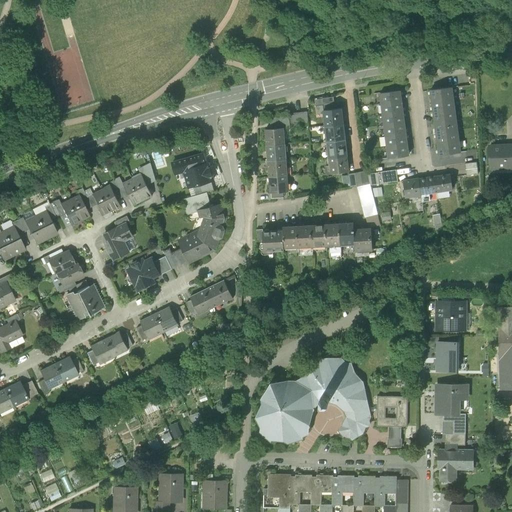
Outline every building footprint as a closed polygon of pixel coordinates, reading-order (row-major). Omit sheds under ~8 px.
[(431,90),(432,101),(453,98),(452,87),(431,90)] [(380,93),(382,104),(402,102),(400,90),(380,93)] [(322,98),(324,110),(335,109),(334,97),(322,98)] [(432,101),(434,112),(455,109),(453,98),(432,101)] [(382,104),(383,115),(403,112),(402,102),(382,104)] [(324,110),(326,126),(343,124),(341,108),(335,109),(324,110)] [(434,112),(435,123),(456,120),(455,109),(434,112)] [(307,112),(301,113),(288,114),(289,117),(290,128),(302,126),(309,125),(307,112)] [(383,115),(385,126),(405,123),(403,112),(383,115)] [(271,118),(271,129),(283,128),(284,129),(290,129),(290,128),(289,117),(271,118)] [(435,123),(437,134),(458,131),(456,120),(435,123)] [(385,126),(386,137),(406,134),(405,123),(385,126)] [(326,126),(328,142),(345,140),(343,124),(326,126)] [(266,129),(267,145),(285,144),(284,129),(283,128),(271,129),(266,129)] [(437,134),(438,144),(459,142),(458,131),(437,134)] [(386,137),(387,147),(407,145),(406,134),(386,137)] [(328,142),(329,158),(347,156),(345,140),(328,142)] [(461,153),(459,142),(438,144),(439,156),(461,153)] [(267,145),(268,161),(286,160),(285,144),(267,145)] [(409,156),(407,145),(387,147),(389,159),(409,156)] [(490,147),(490,168),(511,167),(511,146),(502,147),(502,148),(497,148),(497,147),(490,147)] [(206,164),(203,154),(172,163),(176,174),(184,172),(189,187),(193,186),(211,181),(213,180),(212,176),(209,174),(209,171),(210,167),(209,164),(206,164)] [(349,172),(347,156),(329,158),(331,174),(349,172)] [(268,161),(270,177),(287,176),(286,160),(268,161)] [(465,164),(467,176),(478,174),(477,163),(465,164)] [(151,164),(143,168),(145,173),(142,174),(147,185),(156,181),(151,164)] [(396,170),(384,172),(386,184),(398,182),(396,170)] [(368,171),(361,173),(363,185),(370,184),(368,174),(368,171)] [(379,184),(378,172),(368,174),(370,184),(370,185),(379,184)] [(141,175),(133,179),(143,200),(152,196),(147,185),(142,174),(141,175)] [(351,188),(357,186),(355,174),(349,175),(351,188)] [(450,174),(435,177),(437,192),(449,191),(452,190),(450,174)] [(288,192),(287,176),(270,177),(271,193),(283,192),(288,192)] [(419,179),(422,195),(437,192),(435,177),(419,179)] [(115,181),(123,197),(124,199),(129,196),(123,184),(120,178),(115,181)] [(134,205),(143,200),(133,179),(123,184),(129,196),(134,205)] [(406,197),(422,195),(419,179),(404,181),(406,197)] [(123,197),(115,181),(111,183),(111,185),(118,200),(123,197)] [(207,193),(214,191),(211,181),(193,186),(196,196),(207,193)] [(357,186),(359,193),(371,190),(370,185),(370,184),(363,185),(357,186)] [(111,185),(101,190),(112,211),(121,206),(118,200),(111,185)] [(103,215),(112,211),(101,190),(92,194),(97,204),(103,215)] [(359,193),(360,199),(373,196),(371,190),(359,193)] [(437,192),(438,199),(450,198),(449,191),(437,192)] [(438,199),(437,192),(422,195),(423,202),(438,199)] [(182,200),(187,215),(205,210),(211,208),(211,207),(207,193),(196,196),(182,200)] [(80,197),(86,209),(92,207),(87,197),(85,194),(80,197)] [(87,197),(92,207),(97,204),(92,194),(87,197)] [(79,195),(70,199),(80,220),(89,216),(86,209),(80,197),(79,195)] [(360,199),(362,205),(375,202),(373,196),(360,199)] [(71,225),(80,220),(70,199),(60,204),(65,214),(71,225)] [(362,205),(364,211),(376,208),(375,202),(362,205)] [(47,211),(51,219),(56,216),(50,204),(44,206),(47,211)] [(55,207),(60,217),(65,214),(60,204),(55,207)] [(188,262),(189,263),(205,255),(204,253),(216,248),(219,239),(222,237),(224,230),(223,227),(226,218),(222,204),(211,207),(211,208),(205,210),(206,214),(200,232),(203,238),(198,241),(195,235),(187,239),(187,237),(178,241),(181,248),(188,262)] [(378,213),(376,208),(364,211),(365,218),(366,217),(378,215),(378,213)] [(47,211),(36,216),(46,238),(57,233),(51,219),(47,211)] [(60,217),(65,228),(71,225),(65,214),(60,217)] [(369,228),(380,225),(378,215),(366,217),(369,228)] [(36,243),(46,238),(36,216),(25,221),(29,229),(36,243)] [(115,222),(117,228),(126,223),(126,224),(130,222),(127,216),(115,222)] [(23,217),(17,220),(23,232),(29,229),(25,221),(23,217)] [(19,235),(23,232),(17,220),(12,222),(15,226),(19,235)] [(104,241),(113,260),(129,252),(124,241),(133,237),(126,224),(126,223),(117,228),(105,234),(107,239),(104,241)] [(341,244),(355,244),(354,230),(354,223),(340,224),(341,244)] [(327,245),(341,244),(340,224),(326,225),(327,245)] [(313,246),(327,245),(326,225),(312,226),(313,246)] [(15,226),(3,232),(14,254),(25,248),(19,235),(15,226)] [(284,248),(299,247),(297,226),(283,227),(283,230),(284,248)] [(299,247),(313,246),(312,226),(297,226),(299,247)] [(371,229),(354,230),(355,244),(355,251),(372,250),(371,229)] [(284,250),(284,248),(283,230),(282,230),(282,231),(277,232),(277,231),(263,231),(264,241),(264,250),(273,250),(273,251),(284,250)] [(0,252),(3,259),(14,254),(3,232),(0,233),(0,252)] [(181,248),(166,256),(172,269),(188,262),(181,248)] [(61,249),(48,255),(51,260),(64,254),(61,249)] [(55,273),(56,273),(75,264),(69,251),(64,254),(51,260),(49,261),(49,262),(55,273)] [(43,258),(46,263),(49,262),(49,261),(51,260),(48,255),(43,258)] [(159,276),(172,269),(166,256),(154,262),(160,275),(159,275),(159,276)] [(128,270),(138,291),(155,283),(152,278),(159,275),(160,275),(154,262),(152,258),(144,262),(143,259),(132,265),(133,267),(128,270)] [(77,263),(75,264),(56,273),(62,285),(72,280),(83,275),(77,263)] [(0,278),(0,285),(5,283),(6,283),(14,279),(11,273),(0,278)] [(61,292),(68,289),(75,285),(72,280),(62,285),(59,286),(61,292)] [(85,280),(75,285),(68,289),(71,294),(73,293),(88,286),(85,280)] [(206,289),(205,289),(214,308),(215,307),(214,306),(232,297),(232,299),(233,298),(224,280),(223,280),(224,281),(206,289)] [(0,306),(14,300),(6,283),(5,283),(0,285),(0,306)] [(97,293),(98,293),(94,284),(89,287),(87,288),(87,289),(88,289),(91,290),(91,291),(93,290),(94,291),(96,295),(98,294),(97,293)] [(88,315),(88,316),(89,315),(88,313),(92,311),(93,313),(100,310),(100,309),(102,308),(101,306),(102,306),(100,302),(101,301),(101,302),(102,302),(98,293),(97,293),(98,294),(96,295),(94,291),(93,290),(91,291),(91,290),(88,289),(87,289),(87,288),(89,287),(88,286),(73,293),(71,294),(71,295),(66,297),(70,306),(71,306),(71,305),(74,304),(79,314),(80,314),(81,314),(83,313),(86,311),(88,315)] [(214,308),(205,289),(205,290),(205,291),(199,294),(199,293),(191,297),(191,296),(192,300),(199,313),(200,315),(200,314),(200,313),(213,306),(214,308)] [(187,302),(194,316),(199,313),(192,300),(187,302)] [(438,329),(461,330),(461,329),(461,314),(465,313),(465,302),(438,302),(438,329)] [(71,306),(70,306),(77,320),(88,315),(86,311),(83,313),(81,314),(80,314),(79,314),(74,304),(71,305),(71,306)] [(160,313),(155,315),(163,331),(178,324),(172,311),(170,307),(160,312),(160,313)] [(511,307),(498,308),(499,326),(499,340),(500,360),(501,389),(511,388),(511,307)] [(172,311),(178,324),(184,321),(178,309),(172,311)] [(470,329),(470,313),(465,313),(461,314),(461,329),(470,329)] [(6,319),(9,324),(15,322),(20,320),(17,314),(6,319)] [(148,338),(163,331),(155,315),(150,317),(140,322),(143,327),(148,338)] [(0,350),(1,351),(10,347),(8,342),(22,336),(15,322),(9,324),(0,328),(0,350)] [(137,330),(143,341),(148,338),(143,327),(137,330)] [(110,337),(105,340),(113,356),(128,348),(122,337),(120,332),(110,337)] [(122,337),(128,348),(133,346),(127,335),(122,337)] [(24,340),(22,336),(8,342),(10,347),(12,347),(23,342),(24,340)] [(98,363),(113,356),(105,340),(100,342),(90,347),(92,351),(98,363)] [(437,371),(457,371),(458,342),(438,342),(437,371)] [(87,353),(93,366),(98,363),(92,351),(87,353)] [(55,363),(54,364),(63,382),(64,382),(63,380),(77,374),(77,375),(78,375),(77,373),(71,360),(69,356),(69,357),(60,362),(55,364),(55,363)] [(71,360),(77,373),(83,370),(77,357),(71,360)] [(350,438),(352,440),(359,436),(358,434),(363,433),(366,426),(370,426),(369,420),(370,418),(369,414),(368,413),(366,406),(365,403),(367,400),(364,398),(364,395),(365,393),(363,385),(359,381),(357,384),(352,378),(356,374),(351,369),(352,363),(342,362),(342,358),(328,358),(328,362),(320,362),(318,359),(309,367),(307,367),(307,375),(310,379),(310,383),(303,386),(299,382),(286,382),(286,386),(278,383),(277,380),(275,381),(275,382),(274,383),(272,383),(270,384),(272,386),(272,388),(263,398),(262,399),(262,401),(264,401),(266,401),(257,418),(257,420),(258,420),(259,421),(259,422),(261,426),(261,431),(264,435),(266,433),(272,440),(277,438),(277,437),(278,437),(287,441),(290,440),(292,441),(294,441),(298,439),(297,437),(299,436),(300,437),(307,434),(307,426),(310,427),(311,426),(310,424),(310,417),(314,410),(315,410),(315,409),(314,408),(320,402),(324,406),(329,402),(329,401),(335,402),(337,401),(345,408),(343,410),(346,414),(347,416),(345,421),(346,421),(345,426),(344,426),(343,426),(339,431),(343,435),(343,436),(344,437),(350,438)] [(63,382),(54,364),(54,365),(50,367),(50,366),(41,371),(40,370),(39,371),(44,379),(48,389),(50,389),(49,387),(62,381),(63,382)] [(38,382),(44,395),(50,392),(48,389),(44,379),(38,382)] [(21,386),(28,399),(38,394),(31,381),(21,386)] [(10,387),(5,389),(12,405),(13,407),(14,407),(13,405),(26,399),(27,400),(28,400),(28,399),(21,386),(19,382),(10,386),(10,387)] [(443,414),(459,414),(459,399),(467,399),(467,385),(437,385),(437,414),(443,414)] [(0,410),(12,405),(5,389),(0,391),(0,410)] [(401,427),(407,427),(408,397),(378,396),(377,408),(369,408),(366,406),(368,413),(369,411),(377,411),(377,427),(389,427),(401,427)] [(13,405),(14,407),(27,400),(26,399),(13,405)] [(153,400),(144,405),(148,414),(158,409),(153,400)] [(443,422),(463,422),(463,414),(459,414),(443,414),(443,422)] [(174,437),(181,435),(176,422),(170,424),(174,437)] [(455,428),(454,434),(459,434),(465,434),(465,422),(463,422),(455,422),(455,428)] [(389,427),(389,439),(401,439),(401,427),(389,427)] [(459,434),(454,434),(446,434),(446,445),(457,445),(459,445),(459,434)] [(402,439),(401,439),(389,439),(388,439),(388,447),(402,447),(402,439)] [(440,468),(441,468),(453,468),(456,468),(473,469),(473,450),(457,450),(445,450),(440,450),(440,468)] [(44,481),(54,477),(51,468),(40,472),(44,481)] [(453,479),(453,468),(441,468),(441,479),(453,479)] [(168,501),(180,501),(180,486),(182,486),(182,473),(160,473),(159,487),(164,488),(164,501),(168,501)] [(290,508),(290,504),(290,479),(285,479),(285,474),(275,474),(268,474),(268,495),(280,495),(280,508),(290,508)] [(300,490),(311,490),(312,477),(312,475),(299,475),(296,474),(296,477),(290,476),(290,479),(290,504),(299,505),(300,505),(300,490)] [(322,490),(333,491),(333,477),(333,476),(320,475),(317,475),(317,477),(312,477),(311,490),(311,505),(320,505),(321,505),(322,490)] [(343,491),(354,491),(354,478),(354,476),(341,476),(342,475),(338,475),(338,477),(333,477),(333,491),(332,505),(342,505),(343,491)] [(364,491),(375,491),(375,478),(375,476),(362,476),(359,476),(359,478),(354,478),(354,491),(353,505),(364,506),(364,491)] [(380,478),(375,478),(375,491),(375,506),(385,506),(385,491),(396,492),(396,486),(397,480),(397,477),(384,477),(384,476),(380,476),(380,478)] [(207,509),(224,509),(224,493),(226,493),(227,480),(213,480),(203,479),(203,481),(203,494),(207,494),(207,509)] [(51,500),(61,496),(55,482),(45,486),(51,500)] [(26,493),(34,490),(32,484),(24,487),(26,493)] [(134,511),(135,500),(136,500),(137,486),(115,486),(114,500),(118,500),(117,511),(134,511)] [(156,511),(168,511),(168,501),(164,501),(157,500),(156,511)]
